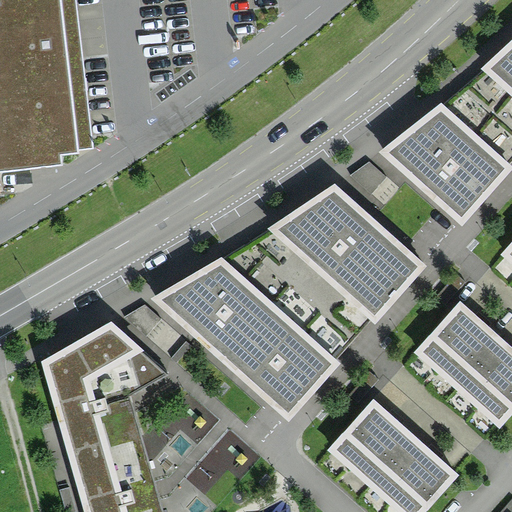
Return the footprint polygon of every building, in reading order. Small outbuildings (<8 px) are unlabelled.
[(0,0),(0,177),(76,168),(55,0),(0,0)] [(511,162),(511,46),(381,155),(458,226),(511,162)] [(331,191),(153,302),(286,420),(417,270),(331,191)] [(511,244),(500,258),(511,269),(511,244)] [(511,409),(511,358),(456,307),(413,354),(495,428),(511,409)] [(159,379),(107,331),(42,367),(82,511),(157,511),(127,401),(159,379)] [(420,511),(451,478),(369,405),(326,452),(392,511),(420,511)]
